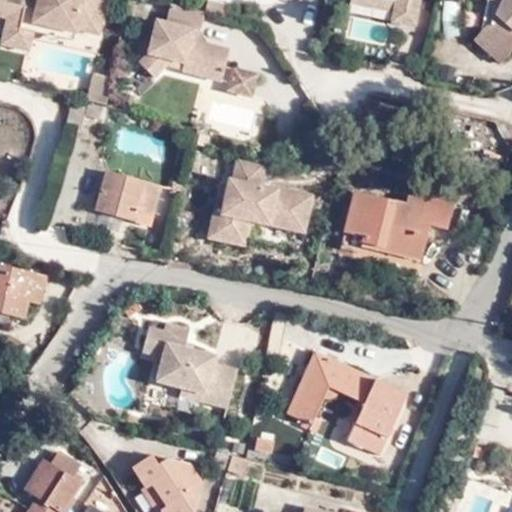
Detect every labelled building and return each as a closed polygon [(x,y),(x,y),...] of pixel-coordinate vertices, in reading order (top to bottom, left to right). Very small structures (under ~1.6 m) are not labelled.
[(6,0),(2,17),(1,23),(30,30),(32,22),(72,30),(73,28),(96,33),(103,0),(6,0)] [(199,30),(204,8),(171,0),(169,0),(164,20),(155,18),(148,46),(136,58),(153,76),(171,58),(183,60),(181,69),(220,79),(227,47),(205,42),(190,37),(192,28),(199,30)] [(205,0),(204,8),(222,13),(225,1),(218,0),(205,0)] [(348,0),(349,2),(392,10),(394,0),(348,0)] [(394,0),(392,10),(391,21),(413,26),(419,0),(394,0)] [(511,0),(440,0),(436,18),(459,22),(462,0),(500,0),(503,0),(501,14),(484,37),(482,38),(505,57),(511,49),(511,31),(511,0)] [(503,0),(500,0),(490,0),(484,37),(501,14),(503,0)] [(32,22),(30,30),(71,39),(72,30),(32,22)] [(30,30),(1,23),(0,31),(0,43),(26,48),(30,30)] [(205,42),(199,30),(192,28),(190,37),(205,42)] [(501,63),(505,57),(482,38),(477,44),(501,63)] [(255,72),(231,66),(225,88),(249,95),(255,72)] [(88,70),(82,98),(104,104),(110,75),(88,70)] [(76,97),(67,128),(84,132),(87,118),(104,121),(106,107),(82,101),(82,98),(76,97)] [(257,181),(261,160),(234,155),(230,175),(224,174),(213,227),(243,234),(246,217),(301,228),(308,192),(257,181)] [(131,209),(148,213),(157,177),(143,174),(141,180),(103,171),(94,209),(129,218),(131,209)] [(242,243),(243,234),(213,227),(224,174),(218,172),(205,233),(242,243)] [(169,189),(179,191),(184,177),(172,175),(169,189)] [(402,200),(352,188),(340,228),(359,234),(357,239),(383,246),(382,248),(415,256),(424,222),(442,227),(448,196),(406,187),(402,200)] [(145,226),(148,213),(131,209),(129,218),(128,221),(145,226)] [(46,274),(0,262),(0,307),(29,314),(32,295),(42,297),(46,274)] [(189,324),(164,316),(162,324),(147,321),(141,346),(159,353),(151,375),(176,383),(174,390),(222,407),(234,368),(210,360),(213,353),(183,343),(189,324)] [(279,415),(302,426),(316,396),(325,400),(337,395),(355,403),(365,382),(307,355),(279,415)] [(398,396),(365,382),(355,403),(346,425),(362,434),(353,450),(369,457),(398,396)] [(250,438),(250,439),(248,451),(264,454),(267,442),(250,438)] [(151,501),(152,504),(157,511),(183,511),(195,479),(178,455),(163,451),(150,457),(143,446),(123,458),(136,478),(137,481),(143,477),(157,498),(151,501)] [(227,457),(210,453),(207,465),(222,470),(227,457)] [(63,456),(55,468),(77,482),(83,470),(63,456)] [(77,482),(55,468),(47,462),(27,491),(37,498),(26,511),(68,511),(85,488),(77,482)] [(148,507),(152,504),(151,501),(157,498),(143,477),(137,481),(136,478),(131,482),(148,507)]
